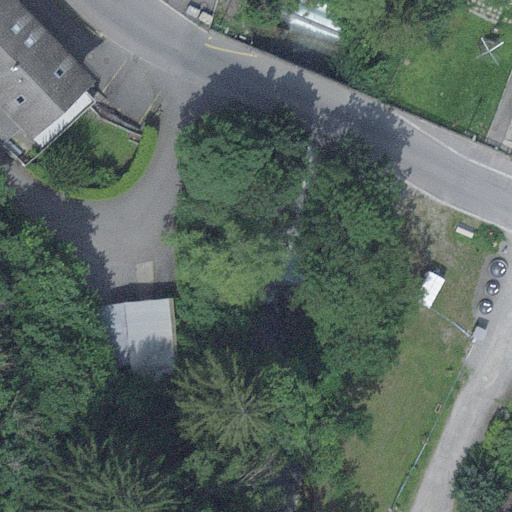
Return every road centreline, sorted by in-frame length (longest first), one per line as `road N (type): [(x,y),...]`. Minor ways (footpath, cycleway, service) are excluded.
road 1 (unclassified): [(213,65),(379,133),(452,180),(511,205)]
road 2 (residential): [(213,65),(165,184),(139,212),(103,225),(69,222),(0,176)]
road 3 (track): [(429,511),(511,331)]
road 4 (unclassified): [(101,0),(213,65)]
